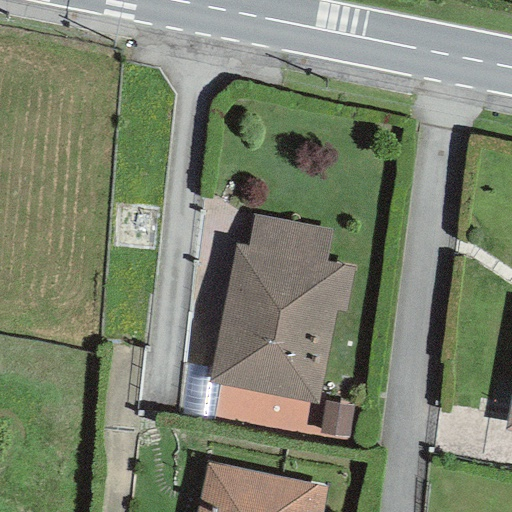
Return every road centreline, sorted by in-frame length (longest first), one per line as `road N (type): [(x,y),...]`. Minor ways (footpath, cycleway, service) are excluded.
road 1 (unknown): [(216,8),(121,511)]
road 2 (primary): [(172,0),(511,68)]
